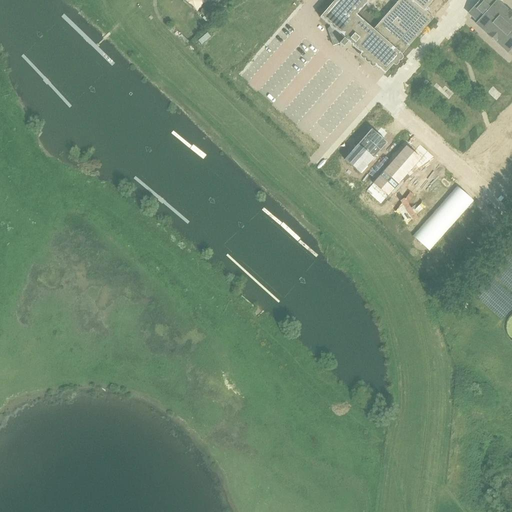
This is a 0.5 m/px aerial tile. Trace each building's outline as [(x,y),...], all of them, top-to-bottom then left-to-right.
[(335,0),(320,17),(320,18),(330,26),(327,29),(333,46),(339,44),(343,47),(348,42),(361,53),(375,66),(384,73),(384,74),(392,64),(394,62),(401,55),(433,18),(424,10),(433,0),(335,0)] [(508,53),(511,47),(511,15),(496,2),(497,0),(480,0),(469,14),(478,22),(475,25),(508,53)] [(202,18),(206,21),(215,11),(211,8),(209,10),(206,7),(201,9),(200,14),(203,17),(202,18)] [(371,129),(344,160),(360,173),(386,143),(371,129)] [(406,145),(372,183),(387,196),(421,159),(406,145)] [(429,251),(474,201),(457,186),(413,236),(429,251)] [(401,203),(395,212),(399,215),(404,208),(409,215),(403,220),(407,224),(412,219),(413,221),(417,218),(415,216),(424,207),(420,204),(412,211),(407,204),(414,195),(410,192),(404,199),(400,201),(401,203)]
